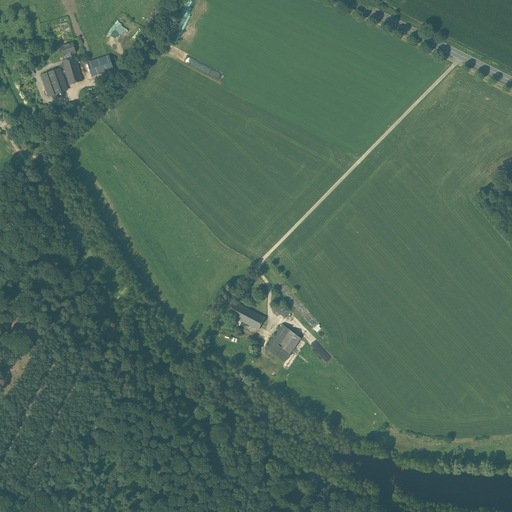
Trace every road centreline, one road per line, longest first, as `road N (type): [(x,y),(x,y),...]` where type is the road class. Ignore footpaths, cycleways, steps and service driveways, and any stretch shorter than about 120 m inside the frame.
road 1 (track): [(0,224),(272,474),(345,511)]
road 2 (unclassified): [(177,0),(154,41),(26,165)]
road 3 (primary): [(349,0),(511,80)]
